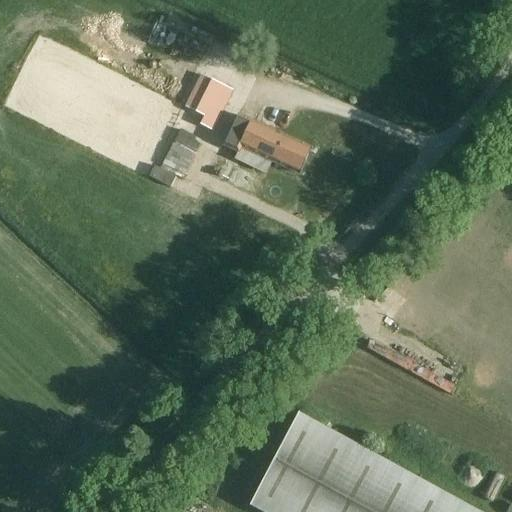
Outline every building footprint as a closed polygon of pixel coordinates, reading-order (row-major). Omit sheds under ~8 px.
[(201,76),(186,108),(204,117),(200,126),(213,132),(233,91),(201,76)] [(329,117),(321,138),(362,158),(370,138),(345,125),(336,121),(329,117)] [(228,127),(215,153),(236,163),(236,162),(262,174),(268,160),(299,174),(310,150),(284,138),(268,130),(262,144),(228,127)] [(172,145),(161,169),(183,179),(200,144),(195,142),(197,137),(180,129),(173,146),(172,145)] [(248,176),(242,187),(264,198),(270,187),(248,176)] [(250,507),(259,511),(480,511),(301,415),(250,507)]
